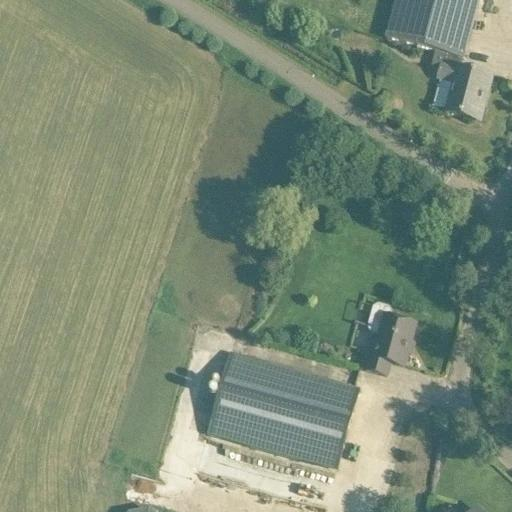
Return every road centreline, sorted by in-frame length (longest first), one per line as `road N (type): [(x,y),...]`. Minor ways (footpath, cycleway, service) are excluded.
road 1 (unclassified): [(503,211),(171,0)]
road 2 (unclassified): [(511,462),(471,424),(458,382),(503,211)]
